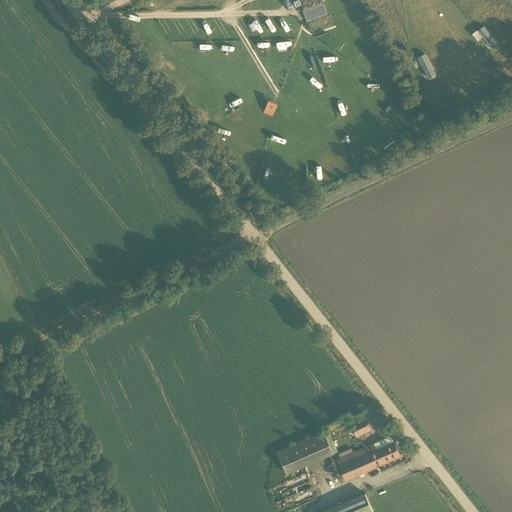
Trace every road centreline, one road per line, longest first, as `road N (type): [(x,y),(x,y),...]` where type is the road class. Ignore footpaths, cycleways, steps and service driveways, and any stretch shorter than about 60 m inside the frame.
road 1 (unclassified): [(469,511),(248,233)]
road 2 (unclassified): [(248,233),(61,0)]
road 3 (unclassified): [(248,233),(511,114)]
road 4 (track): [(248,233),(0,359)]
